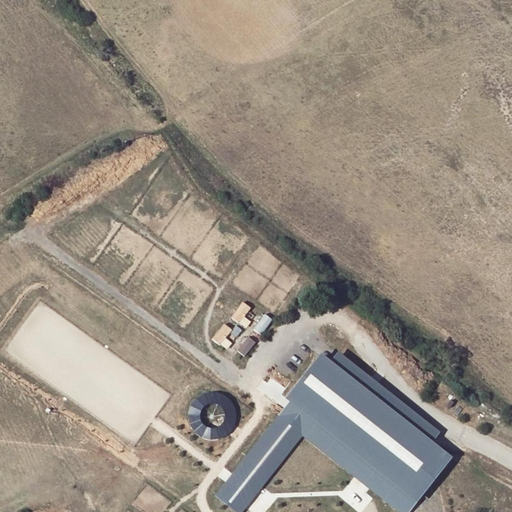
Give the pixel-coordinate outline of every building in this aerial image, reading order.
[(234,318),(242,323),(252,306),(243,301),(234,318)] [(255,329),(263,335),(274,319),(267,313),(255,329)] [(225,323),(214,339),(222,345),(234,329),(225,323)] [(248,335),(239,352),(249,357),(258,340),(248,335)] [(339,352),(330,364),(435,444),(444,432),(339,352)] [(322,358),(221,490),(244,508),(302,433),(406,511),(409,511),(421,497),(413,490),(443,451),(435,444),(330,364),(322,358)] [(190,424),(194,431),(200,436),(208,439),(216,440),(224,438),(231,433),(236,427),(238,419),(238,411),(234,403),(229,397),(222,393),(214,391),(207,392),(199,396),(194,401),(190,408),(189,416),(190,424)] [(413,490),(421,497),(452,457),(443,451),(413,490)]
